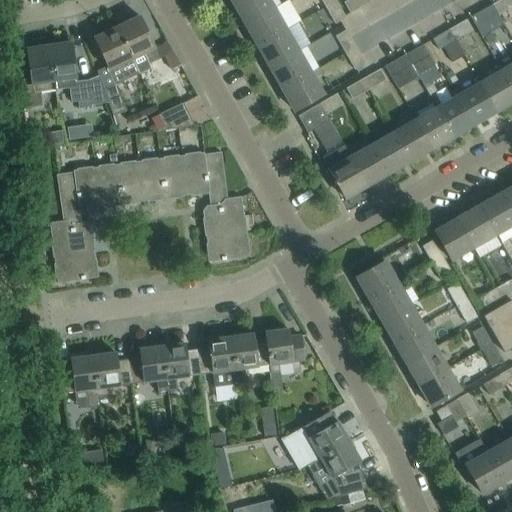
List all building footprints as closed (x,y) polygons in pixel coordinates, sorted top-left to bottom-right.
[(245,24),(272,9),(267,0),(237,0),(233,3),(245,24)] [(366,4),(363,0),(348,0),(343,3),(350,14),(366,4)] [(511,2),(510,0),(500,0),(491,5),(498,16),(511,7),(511,2)] [(345,18),(335,1),(325,7),(334,24),(345,18)] [(486,23),(498,16),(491,5),(470,18),(476,29),(482,38),(491,32),(486,23)] [(284,30),(272,9),(245,24),(257,46),(284,30)] [(118,26),(115,28),(137,74),(150,68),(148,65),(159,59),(138,16),(129,21),(125,19),(118,22),(118,26)] [(465,20),(448,30),(454,41),(471,31),(465,20)] [(137,74),(115,28),(114,28),(110,26),(103,29),(103,33),(93,38),(107,67),(96,72),(97,76),(108,103),(112,116),(125,112),(115,85),(137,74)] [(270,67),(297,52),(284,30),(257,46),(270,67)] [(454,41),(448,30),(431,40),(443,59),(459,50),(454,41)] [(335,37),(344,54),(355,47),(345,31),(335,37)] [(70,43),(48,46),(54,91),(69,89),(71,103),(77,102),(89,100),(90,106),(108,103),(97,76),(87,80),(75,82),(70,43)] [(422,45),(405,55),(411,65),(417,76),(434,66),(422,45)] [(54,91),(48,46),(26,49),(31,85),(21,86),(24,110),(42,107),(40,93),(54,91)] [(365,64),(355,47),(344,54),(354,70),(365,64)] [(282,89),(309,73),(297,52),(270,67),(282,89)] [(411,65),(405,55),(388,64),(394,75),(411,65)] [(511,65),(501,72),(511,91),(511,65)] [(379,70),(362,79),(377,105),(378,105),(369,89),(385,80),(379,70)] [(511,101),(511,91),(501,72),(479,84),(495,111),(511,101)] [(322,95),(319,90),(309,73),(282,89),(291,106),(294,111),(322,95)] [(361,94),(369,109),(377,105),(362,79),(345,89),(351,100),(361,94)] [(495,111),(479,84),(458,96),(474,124),(495,111)] [(336,94),(319,104),(325,115),(342,105),(336,94)] [(474,124),(458,96),(436,109),(452,136),(474,124)] [(89,100),(77,102),(78,109),(90,107),(90,106),(89,100)] [(183,103),(157,115),(164,130),(194,126),(183,103)] [(329,121),(325,115),(319,104),(297,116),(307,134),(329,121)] [(452,136),(436,109),(415,121),(430,148),(452,136)] [(430,148),(415,121),(393,133),(409,161),(430,148)] [(387,173),(409,161),(393,133),(372,146),(387,173)] [(366,186),(350,158),(343,146),(321,158),(334,181),(332,182),(334,185),(336,184),(344,198),(349,196),(349,195),(366,186)] [(387,173),(372,146),(350,158),(366,186),(387,173)] [(203,153),(181,156),(187,195),(199,194),(201,191),(207,190),(208,198),(216,197),(220,192),(215,160),(221,160),(220,152),(203,155),(203,153)] [(187,195),(181,156),(160,159),(165,198),(165,196),(171,195),(174,197),(187,195)] [(165,198),(160,159),(138,162),(143,201),(155,200),(158,197),(164,196),(164,198),(165,198)] [(143,201),(138,162),(116,165),(122,204),(122,202),(128,201),(131,203),(143,201)] [(122,204),(116,165),(94,168),(99,207),(112,206),(114,203),(121,202),(121,204),(122,204)] [(99,207),(94,168),(72,171),(73,172),(56,175),(57,182),(63,181),(67,213),(72,216),(80,215),(79,208),(85,207),(88,209),(99,207)] [(511,187),(499,195),(511,217),(511,187)] [(511,223),(511,217),(499,195),(478,207),(493,235),(511,223)] [(204,228),(205,232),(244,227),(240,197),(224,199),(220,204),(206,206),(202,211),(203,219),(205,219),(206,225),(204,228)] [(493,235),(478,207),(456,220),(472,247),(493,235)] [(472,247),(456,220),(439,229),(434,232),(450,260),(455,257),(455,256),(472,247)] [(48,223),(53,253),(92,248),(92,243),(89,241),(88,235),(90,234),(89,226),(84,222),(70,225),(65,221),(48,223)] [(248,257),(244,227),(205,232),(207,252),(210,254),(211,261),(208,261),(209,262),(248,257)] [(421,247),(431,264),(442,257),(432,241),(421,247)] [(95,268),(92,248),(53,253),(57,283),(96,278),(96,276),(94,276),(93,270),(95,268)] [(451,274),(442,257),(431,264),(440,280),(451,274)] [(396,283),(386,267),(387,266),(384,261),(356,277),(359,282),(369,299),(396,283)] [(511,278),(495,288),(501,299),(511,293),(511,278)] [(408,305),(396,283),(369,299),(381,321),(408,305)] [(446,290),(456,307),(466,300),(457,284),(446,290)] [(501,299),(495,288),(479,298),(485,308),(501,299)] [(476,317),(466,300),(456,307),(465,323),(476,317)] [(511,302),(511,300),(483,316),(503,353),(511,347),(511,302)] [(421,326),(408,305),(381,321),(394,342),(421,326)] [(406,364),(433,348),(421,326),(394,342),(406,364)] [(471,333),(481,350),(491,343),(482,327),(471,333)] [(264,331),(265,340),(268,366),(269,373),(272,393),(282,391),(278,364),(303,361),(300,336),(290,337),(288,337),(287,329),(265,332),(265,331),(264,331)] [(268,366),(265,340),(254,342),(252,334),(230,337),(230,335),(235,377),(244,376),(243,369),(268,366)] [(235,377),(230,335),(229,335),(229,337),(207,340),(208,348),(196,350),(200,375),(212,373),(214,387),(236,384),(235,377)] [(200,375),(196,350),(185,351),(184,343),(161,346),(161,345),(167,391),(177,390),(175,378),(200,375)] [(501,360),(491,343),(481,350),(490,366),(501,360)] [(167,391),(161,345),(160,345),(160,346),(138,349),(139,357),(127,359),(131,384),(155,381),(157,393),(167,391)] [(419,385),(446,369),(433,348),(406,364),(419,385)] [(131,384),(127,359),(116,361),(115,353),(93,356),(92,354),(97,396),(106,395),(106,388),(131,384)] [(97,396),(92,354),(91,354),(91,356),(69,359),(70,367),(58,369),(62,393),(86,390),(88,407),(99,406),(97,396)] [(511,367),(498,375),(505,385),(511,381),(511,367)] [(459,391),(456,386),(455,386),(446,369),(419,385),(428,402),(431,407),(459,391)] [(505,385),(498,375),(482,384),(488,395),(505,385)] [(466,393),(455,400),(465,416),(476,410),(466,393)] [(465,416),(455,400),(445,406),(450,416),(454,423),(465,416)] [(450,416),(445,406),(435,412),(441,421),(450,416)] [(308,454),(312,460),(313,462),(349,440),(348,440),(347,440),(337,421),(335,422),(329,412),(285,438),(298,460),(308,454)] [(222,432),(209,434),(211,448),(224,446),(222,432)] [(192,439),(174,440),(175,451),(193,450),(192,439)] [(349,441),(349,440),(313,462),(312,460),(306,464),(327,499),(339,496),(342,505),(357,500),(354,492),(367,489),(358,473),(363,471),(358,462),(360,461),(348,441),(349,441)] [(502,480),(511,474),(511,447),(508,441),(487,453),(502,480)] [(101,450),(70,454),(72,468),(103,464),(101,450)] [(485,490),(502,480),(487,453),(470,463),(464,466),(480,493),(486,490),(485,490)]
